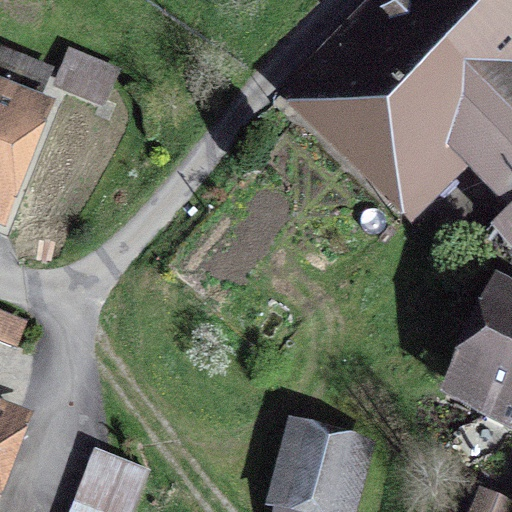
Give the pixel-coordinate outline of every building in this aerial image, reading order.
[(511,0),(411,0),(315,100),(408,190),(448,148),(487,185),(454,231),(476,250),(511,214),(511,0)] [(0,192),(47,73),(1,55),(0,56),(0,192)] [(70,57),(60,80),(104,98),(114,75),(70,57)] [(511,311),(505,308),(468,388),(511,408),(511,311)] [(0,342),(12,347),(20,325),(0,316),(0,461),(14,423),(0,417),(0,342)] [(335,509),(352,445),(282,427),(264,491),(335,509)] [(133,511),(149,473),(95,452),(71,511),(133,511)] [(507,511),(483,502),(479,511),(507,511)]
